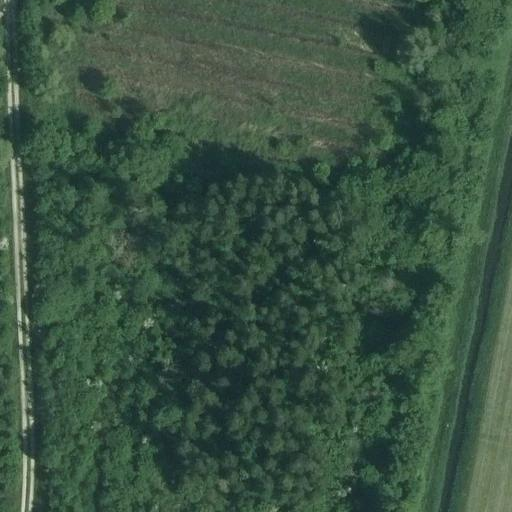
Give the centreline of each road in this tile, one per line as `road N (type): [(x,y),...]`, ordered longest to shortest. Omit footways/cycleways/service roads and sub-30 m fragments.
road 1 (track): [(26,511),(6,0)]
road 2 (track): [(420,511),(511,48)]
